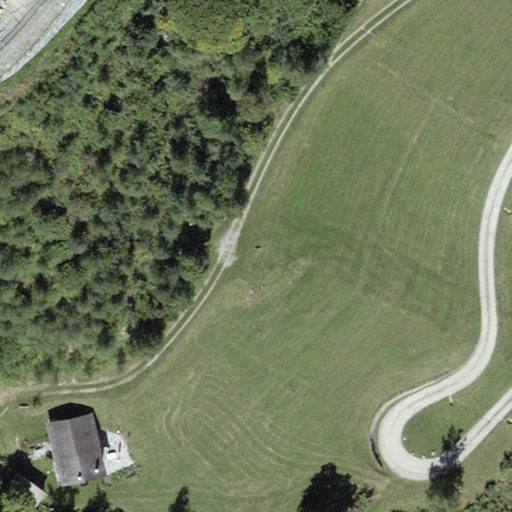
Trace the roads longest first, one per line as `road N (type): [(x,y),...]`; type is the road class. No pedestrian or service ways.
road 1 (track): [(413,0),(345,60),(316,98),(240,271),(211,314),(154,372),(48,395),(26,411),(36,453)]
road 2 (track): [(511,162),(489,245),(486,350),(471,372),(413,412),(403,441),(414,465),(436,471),(466,452),(511,402)]
